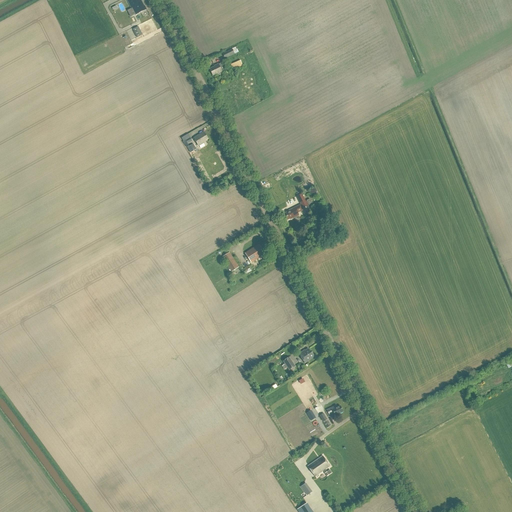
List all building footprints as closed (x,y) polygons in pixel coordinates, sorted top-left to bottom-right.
[(141,0),(126,0),(135,15),(146,9),(141,0)] [(136,38),(142,35),(138,27),(132,29),(136,38)] [(232,49),(222,53),(225,59),(234,54),(232,49)] [(240,60),(229,65),(232,71),(243,66),(240,60)] [(217,64),(214,66),(214,67),(209,69),(213,75),(217,73),(218,74),(221,72),(221,71),(224,69),(220,64),(218,65),(217,64)] [(206,139),(208,138),(204,132),(194,138),(198,146),(207,141),(206,139)] [(296,196),(302,208),(307,206),(301,194),(296,196)] [(286,212),(281,215),(284,222),(289,219),(290,220),(298,215),(297,212),(301,210),(302,210),(299,205),(286,212)] [(259,245),(245,254),(251,263),(265,254),(259,245)] [(222,257),(232,272),(239,267),(229,252),(222,257)] [(299,354),(305,363),(314,357),(313,356),(314,355),(311,350),(310,351),(308,348),(304,352),(303,351),(299,354)] [(295,366),(289,357),(283,361),(285,364),(283,365),(285,369),(287,367),(289,370),(295,366)] [(334,406),(326,411),(329,415),(333,413),(335,416),(342,412),(339,406),(335,408),(334,406)] [(309,421),(315,418),(312,410),(306,412),(309,421)] [(331,426),(323,413),(319,416),(327,428),(331,426)] [(322,456),(307,466),(314,476),(323,470),(324,472),(324,473),(326,476),(328,474),(325,469),(329,466),(322,456)] [(307,495),(312,491),(305,483),(300,486),(307,495)] [(302,506),(297,509),(299,511),(312,511),(307,503),(302,506)]
